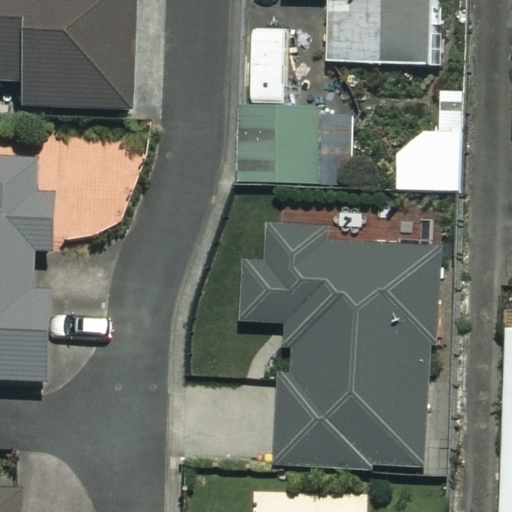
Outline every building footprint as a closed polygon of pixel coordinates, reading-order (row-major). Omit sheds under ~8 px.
[(130,0),(0,0),(0,93),(23,94),(22,118),(128,121),(130,0)] [(333,0),(332,68),(431,71),(433,0),(333,0)] [(385,118),(245,112),(242,190),(381,195),(385,118)] [(463,134),(400,132),(398,194),(461,197),(463,134)] [(0,390),(38,391),(41,173),(0,172),(0,390)] [(328,236),(269,235),(269,266),(244,265),(243,328),(294,329),(293,363),(281,362),(278,472),(432,476),(437,251),(328,248),(328,236)] [(511,511),(511,338),(502,339),(499,511),(511,511)]
